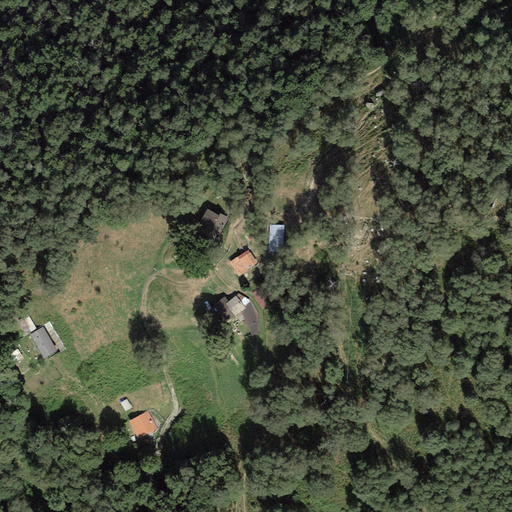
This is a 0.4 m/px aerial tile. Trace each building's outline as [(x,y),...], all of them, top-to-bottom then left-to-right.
[(228,221),(207,210),(199,225),(220,237),(228,221)] [(281,226),(268,225),(266,255),(279,256),(281,226)] [(236,257),(228,262),(237,276),(256,264),(248,253),(238,260),(236,257)] [(238,293),(229,301),(225,304),(235,316),(242,312),(251,301),(238,293)] [(225,296),(212,305),(224,322),(235,316),(225,304),(229,301),(225,296)] [(258,319),(251,301),(242,312),(250,332),(259,332),(258,319)] [(41,328),(28,336),(41,359),(54,352),(41,328)] [(148,412),(129,421),(138,439),(156,429),(148,412)]
